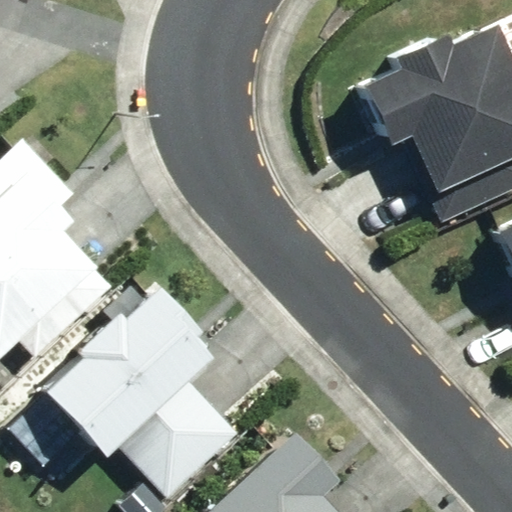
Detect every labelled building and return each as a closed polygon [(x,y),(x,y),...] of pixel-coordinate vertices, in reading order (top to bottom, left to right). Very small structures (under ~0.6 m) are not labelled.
[(394,48),(399,59),(368,72),(355,77),(380,140),(408,129),(443,214),(511,186),(511,27),(507,16),(459,35),(454,23),(394,48)] [(0,349),(13,338),(29,356),(106,287),(86,264),(91,260),(46,210),(64,194),(44,171),(52,165),(21,131),(0,149),(0,349)] [(511,220),(491,231),(511,274),(511,220)] [(80,350),(44,382),(103,450),(109,445),(157,500),(232,434),(177,370),(218,335),(165,274),(122,312),(113,302),(71,340),(80,350)] [(299,423),(193,511),(350,511),(325,481),(338,470),(299,423)]
